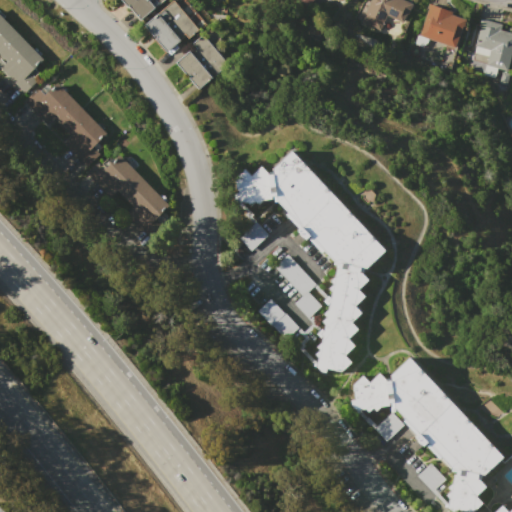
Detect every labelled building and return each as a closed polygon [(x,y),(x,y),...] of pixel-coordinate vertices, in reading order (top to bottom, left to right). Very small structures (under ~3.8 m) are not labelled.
[(162,0),(135,22),(116,0),(162,0)] [(359,21),(368,0),(413,0),(396,37),(359,21)] [(196,31),(164,57),(141,27),(172,1),(196,31)] [(426,3),(464,15),(454,46),(416,34),(426,3)] [(0,19),(41,63),(29,75),(35,82),(22,94),(0,70),(0,19)] [(479,19),(511,28),(511,47),(506,69),(485,63),(487,55),(469,49),(479,19)] [(170,60),(201,36),(226,68),(196,92),(170,60)] [(56,85),(106,138),(93,150),(99,157),(87,168),(25,102),(38,89),(44,96),(56,85)] [(236,206),(233,184),(239,183),(235,180),(242,173),(249,180),(259,170),(266,178),(290,155),(385,257),(361,279),(367,286),(357,296),(363,303),(352,312),(359,319),(349,329),(356,336),(346,344),(343,341),(352,351),(342,361),(349,368),(340,376),(337,372),(336,375),(314,370),(316,361),(314,358),(318,355),(318,353),(316,350),(319,347),(321,340),(319,338),(322,336),(323,328),(320,325),(324,321),(325,321),(322,318),(326,314),(328,307),(326,305),(328,303),(330,296),(327,293),(331,289),(331,287),(329,284),(333,280),(335,270),(271,201),(261,202),(256,206),(254,203),(252,204),(248,207),(246,205),(236,206)] [(119,158),(168,210),(156,222),(163,229),(153,240),(88,172),(98,162),(106,170),(119,158)] [(237,237),(254,222),(265,235),(248,250),(237,237)] [(305,292),(319,308),(306,320),(291,302),(298,295),(272,266),(285,254),(313,285),(305,292)] [(255,310),(268,298),(295,327),(282,339),(255,310)] [(374,370),(378,375),(403,352),(501,457),(477,480),(483,487),(473,496),(480,503),(470,511),(456,510),(455,511),(448,511),(445,508),(446,498),(443,494),(448,491),(448,490),(446,487),(448,485),(451,469),(389,402),(377,404),(372,408),(369,405),(364,409),(361,406),(352,408),(348,403),(347,398),(350,398),(348,381),(349,381),(358,373),(363,379),(365,379),(374,370)] [(372,427),(389,412),(401,425),(385,441),(372,427)] [(416,476),(429,464),(444,480),(431,493),(416,476)]
